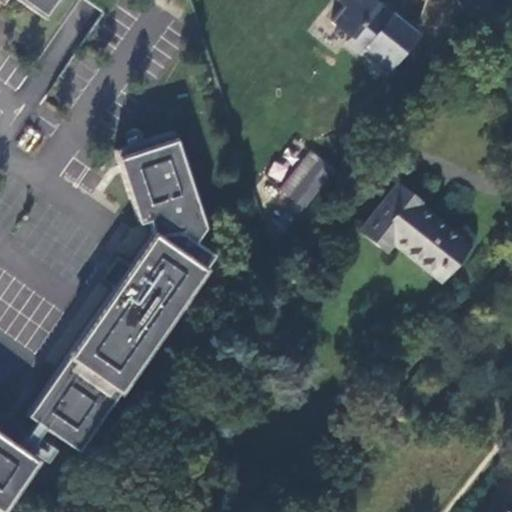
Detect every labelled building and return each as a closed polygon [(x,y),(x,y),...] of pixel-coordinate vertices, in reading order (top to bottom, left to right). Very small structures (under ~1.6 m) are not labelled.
[(55,0),(0,0),(0,2),(5,6),(8,0),(22,0),(45,16),(55,0)] [(343,6),(331,21),(351,38),(346,44),(385,75),(418,34),(392,13),(389,17),(376,6),(379,2),(375,0),(340,0),(339,3),(343,6)] [(392,13),(379,2),(376,6),(389,17),(392,13)] [(137,222),(147,218),(152,233),(130,265),(118,256),(110,267),(102,278),(114,287),(26,415),(76,449),(211,254),(193,241),(202,226),(172,130),(114,149),(137,222)] [(312,154),(281,192),(290,199),(291,198),(320,161),(312,154)] [(290,199),(304,210),(333,171),(320,161),(291,198),(290,199)] [(393,241),(441,279),(469,244),(420,205),(423,202),(397,183),(360,231),(385,251),(393,241)] [(0,506),(33,459),(0,436),(0,506)] [(25,450),(45,464),(55,451),(35,436),(25,450)]
